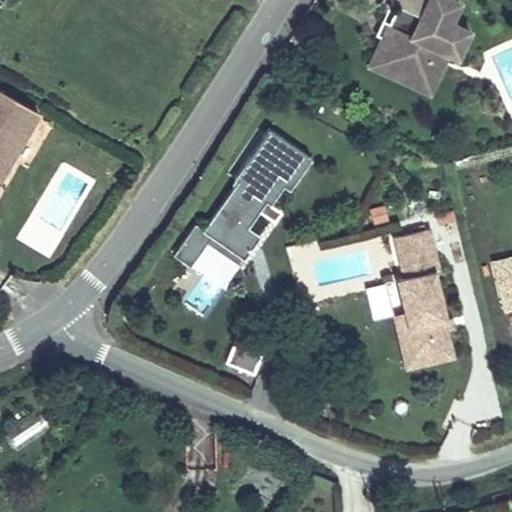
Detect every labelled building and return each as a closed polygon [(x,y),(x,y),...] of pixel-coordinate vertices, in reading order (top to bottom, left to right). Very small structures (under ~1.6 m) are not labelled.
[(459,5),(449,0),(390,0),(390,2),(396,6),(368,58),(381,65),(386,57),(421,76),(435,49),(444,54),(458,27),(449,23),(459,5)] [(467,32),(458,27),(444,54),(453,58),(467,32)] [(425,89),(444,54),(435,49),(421,76),(386,57),(381,65),(425,89)] [(0,180),(32,127),(0,107),(0,180)] [(291,185),(310,155),(266,126),(235,172),(236,173),(202,223),(195,218),(173,250),(188,260),(208,231),(246,256),(260,235),(247,227),(259,209),(272,218),(282,204),(272,197),(283,180),(291,185)] [(367,207),(369,223),(387,220),(384,204),(367,207)] [(441,350),(436,327),(434,317),(425,268),(429,267),(420,224),(383,232),(392,273),(385,275),(392,308),(398,333),(394,334),(399,359),(441,350)] [(511,258),(487,264),(496,313),(511,309),(511,258)] [(442,355),(441,350),(399,359),(394,334),(398,333),(392,308),(380,310),(392,365),(442,355)] [(440,316),(434,317),(436,327),(442,326),(440,316)] [(233,338),(223,361),(251,372),(261,349),(233,338)] [(214,433),(194,434),(195,467),(215,466),(214,433)]
